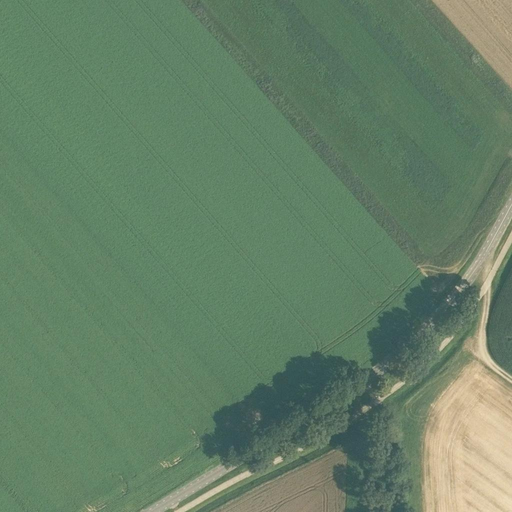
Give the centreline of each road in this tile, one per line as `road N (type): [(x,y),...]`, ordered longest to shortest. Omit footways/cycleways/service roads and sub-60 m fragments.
road 1 (tertiary): [(151,511),(368,380)]
road 2 (tertiary): [(368,380),(449,314),(511,209)]
road 3 (unclassified): [(390,511),(381,413),(368,380)]
